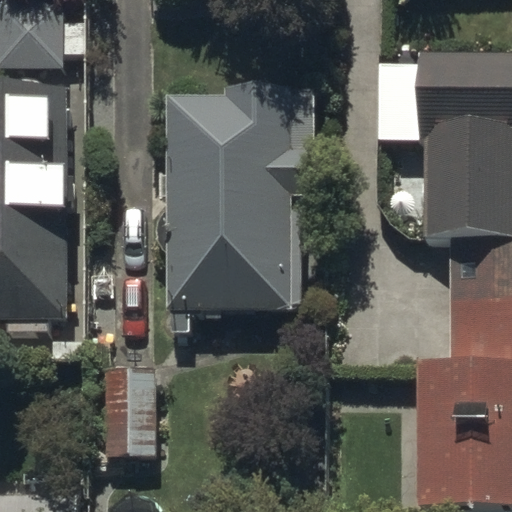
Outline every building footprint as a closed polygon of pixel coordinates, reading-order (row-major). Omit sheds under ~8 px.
[(66,9),(0,9),(0,79),(65,79),(65,64),(88,64),(88,33),(66,33),(66,9)] [(511,511),(511,63),(421,63),(422,149),(427,149),(425,250),(455,251),(453,381),(426,381),(424,511),(511,511)] [(9,101),(9,103),(0,102),(0,330),(8,331),(8,341),(52,341),(52,328),(69,329),(70,101),(51,102),(50,100),(49,99),(48,98),(47,97),(46,96),(45,95),(44,94),(43,93),(41,93),(40,92),(38,91),(37,91),(36,91),(34,90),(33,90),(31,90),(30,90),(28,90),(27,90),(25,91),(24,91),(22,91),(21,92),(19,93),(18,93),(17,94),(16,95),(14,96),(13,97),(12,98),(11,99),(10,100),(9,101)] [(233,108),(170,107),(168,320),(174,320),(174,340),(191,340),(191,322),(293,323),(294,208),(316,208),(316,99),(233,99),(233,108)] [(157,378),(107,378),(106,465),(157,466),(157,378)] [(79,511),(79,502),(0,501),(0,511),(79,511)]
